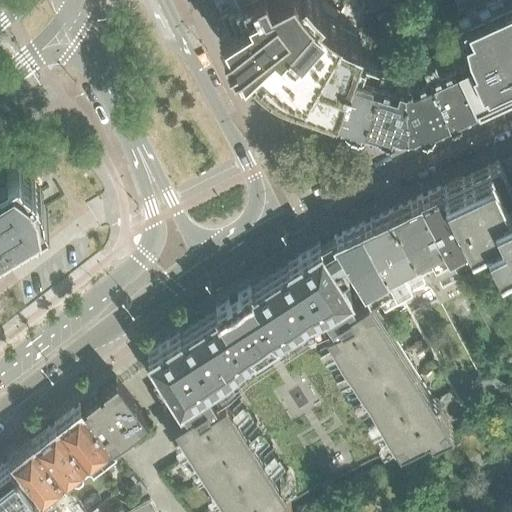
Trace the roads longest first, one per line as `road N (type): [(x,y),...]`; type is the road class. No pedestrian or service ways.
road 1 (tertiary): [(232,242),(511,111)]
road 2 (tertiary): [(0,424),(232,242)]
road 3 (tertiary): [(232,242),(252,207),(253,172),(164,0)]
road 4 (tertiary): [(150,176),(154,222),(144,257),(0,366)]
road 5 (tertiary): [(64,22),(150,176)]
